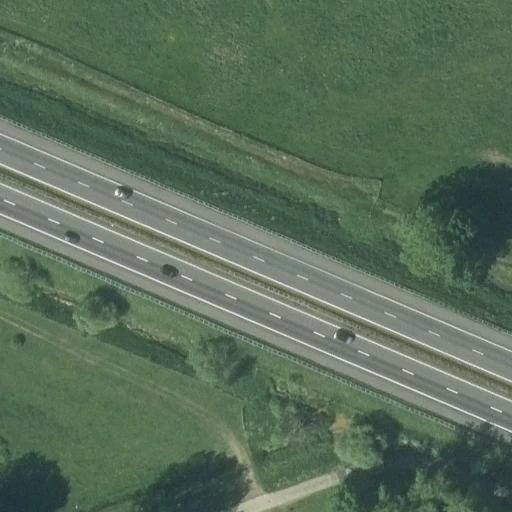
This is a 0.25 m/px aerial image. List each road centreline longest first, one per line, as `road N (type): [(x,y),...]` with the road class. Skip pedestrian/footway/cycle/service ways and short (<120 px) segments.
road 1 (motorway): [(511,370),(0,155)]
road 2 (motorway): [(0,208),(511,421)]
road 3 (unclassified): [(241,511),(378,464),(432,465)]
